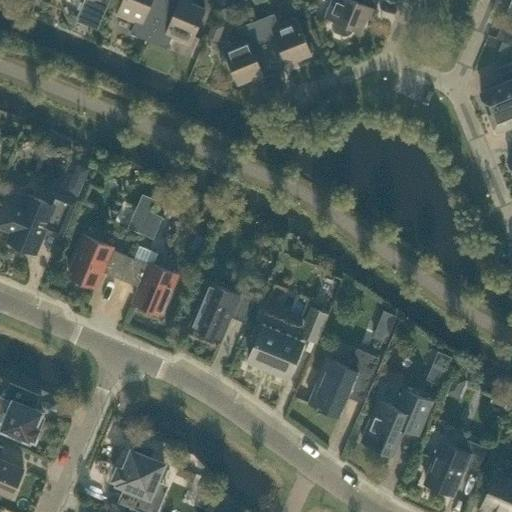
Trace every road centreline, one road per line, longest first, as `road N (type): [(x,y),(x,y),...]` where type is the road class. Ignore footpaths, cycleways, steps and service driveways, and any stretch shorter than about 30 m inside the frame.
road 1 (residential): [(389,511),(118,356)]
road 2 (residential): [(118,356),(53,511)]
road 3 (residential): [(0,298),(118,356)]
